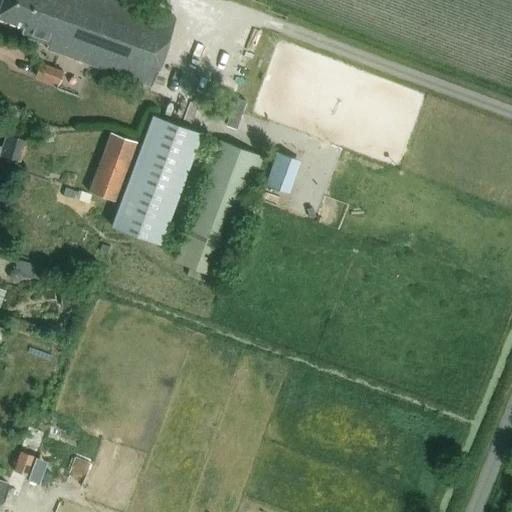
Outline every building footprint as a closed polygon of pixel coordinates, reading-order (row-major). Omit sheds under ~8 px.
[(151,87),(175,20),(119,0),(1,0),(0,4),(0,18),(22,26),(20,32),(22,35),(47,44),(45,49),(151,87)] [(63,72),(40,62),(34,77),(58,86),(63,72)] [(159,243),(200,134),(151,115),(110,225),(159,243)] [(136,143),(109,133),(87,191),(114,201),(136,143)] [(0,156),(18,163),(26,142),(7,135),(1,150),(0,150),(0,156)] [(217,278),(262,157),(218,141),(173,261),(217,278)] [(277,154),(265,187),(280,192),(292,159),(277,154)] [(26,476),(32,459),(19,454),(13,472),(26,476)] [(0,508),(8,486),(0,482),(0,508)]
